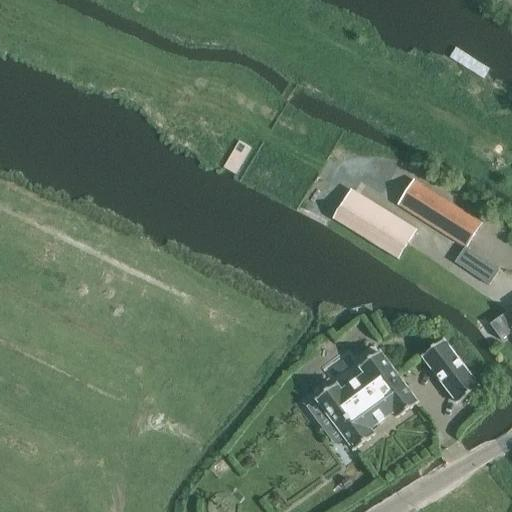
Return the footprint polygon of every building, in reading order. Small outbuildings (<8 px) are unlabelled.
[(415,180),(399,206),(467,249),(483,224),(415,180)] [(418,231),(352,190),(333,220),(400,260),(418,231)] [(456,263),(489,286),(499,271),(465,249),(456,263)] [(511,310),(491,326),(502,341),(511,334),(511,310)] [(480,389),(444,342),(423,357),(459,404),(480,389)] [(370,430),(394,412),(399,419),(418,405),(380,353),(361,368),(366,375),(342,393),(337,386),(317,400),(356,451),(375,437),(370,430)]
